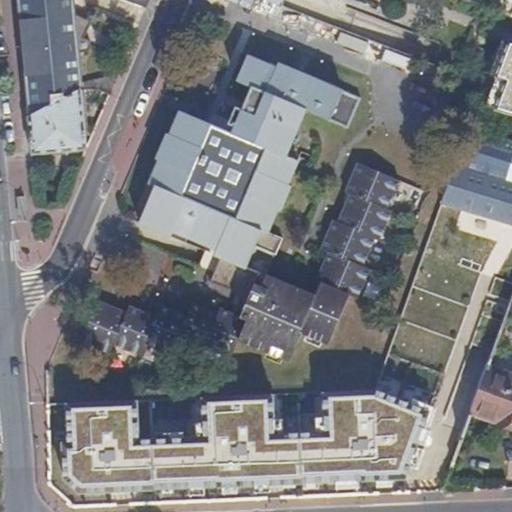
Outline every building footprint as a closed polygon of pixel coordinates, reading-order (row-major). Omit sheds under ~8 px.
[(74,0),(17,0),(21,29),(27,88),(33,149),(33,156),(87,152),(81,92),(82,91),(81,60),(89,59),(92,56),(92,50),(89,47),(85,45),(79,45),(79,42),(84,23),(76,20),(74,0)] [(511,1),(508,0),(491,0),(488,9),(511,17),(511,15),(511,1)] [(497,112),(511,118),(511,45),(498,80),(508,84),(497,112)] [(350,296),(322,285),(318,295),(270,276),(284,240),(270,234),(279,211),(282,212),(293,187),(290,186),(296,171),(283,166),(287,156),(305,111),(347,129),(360,98),(277,65),(276,68),(273,66),(274,64),(269,62),(268,64),(248,56),(237,82),(251,88),(244,104),(238,101),(231,118),(237,121),(234,128),(232,134),(180,113),(170,138),(166,137),(156,161),(159,162),(149,186),(155,188),(140,225),(172,238),(174,234),(218,252),(219,250),(224,252),(222,259),(211,284),(243,297),(250,300),(246,310),(239,307),(236,316),(222,311),(220,316),(207,348),(234,359),(241,342),(291,362),(302,334),(330,345),(350,296)] [(82,91),(113,92),(120,73),(117,73),(108,70),(105,79),(82,91)] [(506,224),(511,225),(511,142),(469,130),(443,202),(471,212),(506,224)] [(283,166),(296,171),(298,167),(300,162),(287,156),(283,166)] [(350,195),(388,209),(399,181),(358,165),(352,180),(346,193),(350,195)] [(338,225),(373,239),(380,241),(392,211),(388,209),(350,195),(344,210),(338,225)] [(331,254),(362,267),(373,239),(338,225),(334,223),(328,238),(323,251),(331,254)] [(322,285),(350,296),(358,300),(370,270),(362,267),(331,254),(324,270),(319,284),(322,285)] [(241,302),(239,307),(246,310),(250,300),(243,297),(241,302)] [(114,347),(127,316),(97,304),(81,345),(111,357),(114,347)] [(207,348),(220,316),(193,305),(188,318),(178,344),(205,354),(207,348)] [(178,344),(188,318),(161,307),(156,320),(146,345),(173,355),(178,344)] [(146,345),(156,320),(129,310),(127,316),(114,347),(141,357),(146,345)] [(511,376),(489,368),(472,415),(511,430),(511,376)] [(148,403),(48,407),(51,483),(67,498),(125,496),(273,489),(390,484),(414,483),(418,483),(440,415),(375,393),(332,395),(334,428),(285,430),(284,397),(205,400),(207,433),(150,436),(148,403)]
